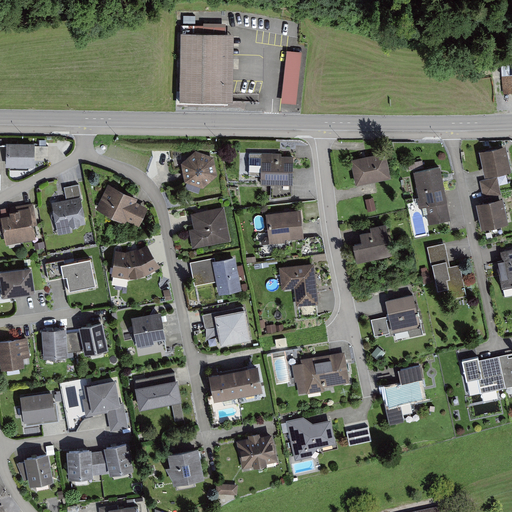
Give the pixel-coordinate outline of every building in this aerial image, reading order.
[(235,34),(179,34),(179,104),(235,104),(235,34)] [(297,105),(304,52),(289,50),(282,103),(297,105)] [(503,94),(511,92),(511,59),(500,60),(503,94)] [(48,145),(0,144),(0,160),(8,160),(8,167),(35,167),(36,159),(48,159),(48,145)] [(479,151),(485,176),(511,171),(506,145),(479,151)] [(203,187),(218,175),(214,156),(196,150),(181,162),(185,181),(203,187)] [(351,159),(356,184),(391,177),(386,151),(351,159)] [(261,174),(261,183),(293,184),(293,155),(282,155),(282,153),(262,152),(262,153),(249,153),(249,174),(261,174)] [(451,218),(448,201),(441,165),(414,171),(421,206),(427,205),(429,213),(427,213),(429,223),(451,218)] [(498,176),(480,180),(483,196),(501,192),(498,176)] [(66,199),(81,196),(79,184),(64,187),(66,199)] [(140,199),(109,185),(97,210),(126,224),(128,220),(140,226),(148,209),(137,204),(140,199)] [(72,232),(71,226),(86,223),(81,196),(66,199),(52,201),(58,234),(72,232)] [(373,210),(384,210),(384,197),(373,197),(373,210)] [(504,201),(480,205),(485,230),(509,225),(504,201)] [(36,205),(2,212),(7,243),(42,236),(36,205)] [(225,208),(193,214),(196,230),(191,231),(194,249),(231,242),(225,208)] [(301,209),(266,213),(270,244),(286,242),(285,239),(304,237),(301,209)] [(362,242),(356,243),(359,262),(392,257),(387,225),(371,228),(372,233),(361,234),(362,242)] [(446,245),(429,248),(438,295),(466,289),(461,266),(450,268),(446,245)] [(129,252),(116,251),(113,277),(129,279),(146,277),(161,268),(148,247),(137,251),(129,252)] [(503,262),(499,263),(504,290),(511,288),(511,251),(501,253),(503,262)] [(64,259),(49,262),(51,280),(65,278),(67,292),(97,287),(93,259),(65,263),(64,259)] [(214,259),(193,263),(196,285),(216,282),(217,294),(239,291),(235,259),(215,262),(214,259)] [(315,264),(281,267),(283,289),(296,289),(298,319),(319,317),(315,264)] [(0,270),(0,274),(3,297),(36,292),(32,266),(0,270)] [(414,295),(387,300),(390,315),(373,319),(376,336),(420,327),(414,295)] [(161,311),(132,317),(138,347),(155,344),(154,341),(167,338),(161,311)] [(245,311),(217,315),(222,346),(249,341),(245,311)] [(85,354),(109,349),(103,321),(79,326),(80,331),(84,350),(85,354)] [(42,329),(44,358),(68,356),(68,352),(67,333),(67,328),(42,329)] [(67,333),(68,352),(84,350),(80,331),(67,333)] [(28,338),(0,341),(0,359),(1,369),(25,366),(24,358),(30,357),(28,338)] [(344,353),(293,361),(299,394),(322,391),(321,388),(349,383),(344,353)] [(480,358),(463,361),(466,382),(479,380),(481,393),(511,387),(511,355),(480,361),(480,358)] [(258,365),(233,369),(239,396),(263,391),(258,365)] [(422,367),(400,371),(403,385),(388,387),(389,397),(386,398),(391,424),(405,421),(402,403),(421,399),(418,382),(424,381),(422,367)] [(214,401),(239,396),(233,369),(209,374),(214,401)] [(117,380),(87,384),(88,400),(83,400),(85,416),(109,413),(111,429),(127,427),(124,404),(120,404),(117,380)] [(178,380),(137,387),(140,410),(181,403),(178,380)] [(53,392),(21,396),(25,423),(57,419),(53,392)] [(403,404),(405,414),(413,412),(410,403),(403,404)] [(304,417),(288,421),(297,461),(311,458),(317,449),(335,444),(332,420),(314,424),(304,417)] [(351,445),(373,441),(370,426),(348,431),(351,445)] [(273,434),(239,440),(244,470),(278,464),(273,434)] [(110,472),(110,474),(134,469),(128,441),(104,446),(105,449),(110,472)] [(67,450),(69,478),(93,477),(93,474),(92,451),(92,448),(67,450)] [(92,451),(93,474),(110,472),(105,449),(92,451)] [(200,449),(168,455),(173,484),(205,478),(200,449)] [(49,454),(26,457),(30,484),(53,481),(49,454)] [(238,485),(219,484),(218,493),(238,494),(238,485)]
